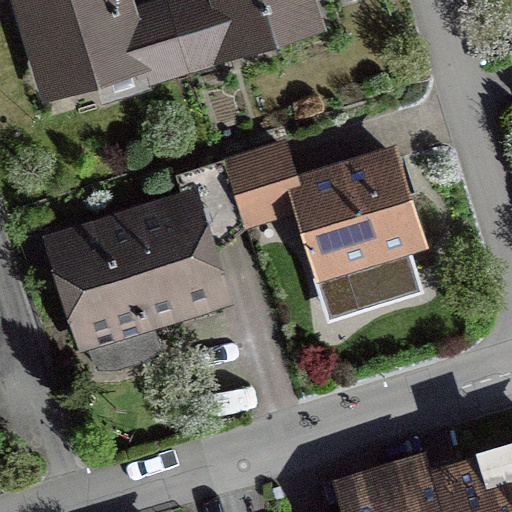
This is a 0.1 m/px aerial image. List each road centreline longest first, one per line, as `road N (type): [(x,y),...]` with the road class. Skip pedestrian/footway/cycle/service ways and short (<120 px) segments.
road 1 (residential): [(511,371),(53,511)]
road 2 (residential): [(511,275),(417,0)]
